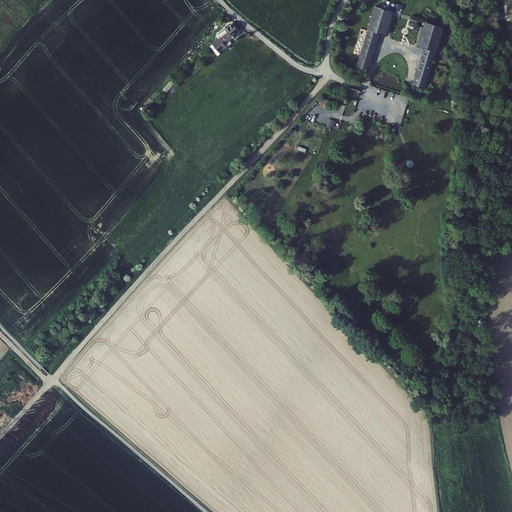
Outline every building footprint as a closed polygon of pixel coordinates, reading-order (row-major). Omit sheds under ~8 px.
[(380,34),(387,36),(395,11),(376,5),(356,67),(368,71),(380,34)] [(413,85),(424,88),(443,26),(425,20),(417,45),(424,47),(413,85)] [(241,30),(234,22),(226,29),(225,27),(218,34),(221,38),(214,45),(222,54),(224,52),(224,51),(228,47),(225,43),(230,38),(231,40),(241,30)] [(314,100),(343,112),(346,105),(354,109),(361,91),(351,87),(350,91),(330,83),(314,100)] [(232,188),(236,192),(241,187),(236,183),(232,188)]
